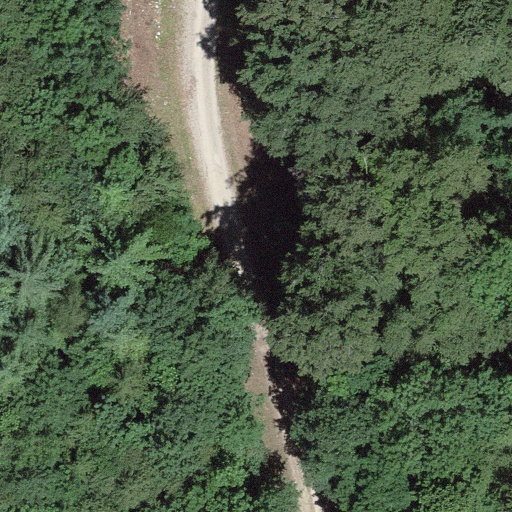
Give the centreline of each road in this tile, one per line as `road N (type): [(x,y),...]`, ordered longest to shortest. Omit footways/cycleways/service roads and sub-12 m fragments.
road 1 (track): [(257,283),(203,112),(205,0)]
road 2 (track): [(320,511),(257,283)]
